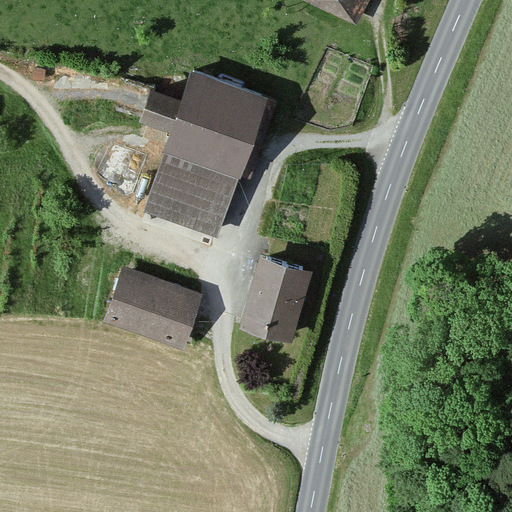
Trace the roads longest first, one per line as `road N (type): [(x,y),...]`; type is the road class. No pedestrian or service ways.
road 1 (secondary): [(465,0),(375,232),(310,511)]
road 2 (track): [(230,270),(137,233),(105,206),(37,99),(0,71)]
road 3 (track): [(381,0),(387,141)]
